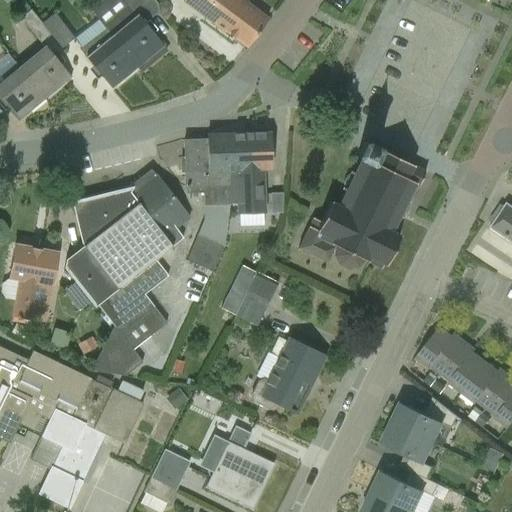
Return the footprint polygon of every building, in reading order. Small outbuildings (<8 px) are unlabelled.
[(23,15),(30,10),(22,0),(15,6),(23,15)] [(99,0),(89,8),(111,35),(138,68),(136,65),(151,53),(153,56),(164,47),(132,8),(141,0),(99,0)] [(183,0),(184,0),(247,47),(267,20),(246,4),(247,1),(246,0),(183,0)] [(40,44),(50,35),(41,24),(30,10),(23,15),(19,19),(40,44)] [(74,39),(54,14),(41,24),(50,35),(61,49),(74,39)] [(138,68),(111,35),(85,57),(112,89),(138,68)] [(18,67),(44,99),(45,99),(44,97),(58,85),(60,87),(71,78),(59,64),(43,46),(18,67)] [(18,67),(0,81),(0,97),(19,121),(44,99),(18,67)] [(271,170),(269,133),(227,134),(228,186),(228,204),(229,204),(235,204),(236,214),(239,214),(263,213),(265,213),(264,171),(271,170)] [(207,140),(184,141),(185,187),(186,187),(186,194),(203,193),(203,206),(218,205),(216,215),(215,224),(226,224),(227,216),(229,204),(228,204),(228,186),(227,134),(206,135),(207,140)] [(363,260),(368,262),(380,268),(382,264),(385,265),(399,236),(391,232),(395,225),(399,218),(402,219),(403,217),(402,217),(403,217),(405,214),(409,207),(409,204),(409,203),(410,201),(407,199),(414,185),(418,186),(425,172),(364,142),(359,156),(357,156),(358,164),(354,173),(351,172),(350,174),(349,174),(347,177),(343,184),(343,188),(342,190),(345,191),(338,206),(330,202),(320,222),(311,218),(311,219),(312,219),(305,234),(297,250),(298,250),(299,251),(299,249),(326,262),(330,256),(332,256),(337,264),(346,269),(356,267),(363,260)] [(189,218),(150,170),(116,196),(113,192),(72,202),(82,245),(65,259),(63,268),(69,276),(89,301),(94,307),(97,304),(131,349),(166,323),(144,294),(167,276),(155,260),(182,238),(176,229),(189,218)] [(281,213),(282,193),(269,194),(270,214),(281,213)] [(499,214),(490,228),(511,242),(511,206),(507,203),(504,207),(500,204),(496,211),(499,214)] [(212,272),(221,250),(224,243),(197,232),(186,261),(212,272)] [(14,245),(11,264),(8,279),(2,283),(0,293),(4,299),(13,300),(10,317),(36,323),(43,285),(50,287),(57,252),(14,245)] [(89,301),(69,276),(60,283),(80,309),(89,301)] [(236,312),(243,299),(228,292),(220,309),(225,311),(230,314),(234,316),(236,312)] [(243,299),(236,312),(234,316),(256,327),(267,304),(245,294),(243,299)] [(415,358),(430,369),(432,366),(440,373),(464,342),(459,338),(457,341),(449,335),(439,327),(415,358)] [(97,347),(91,337),(77,345),(82,355),(97,347)] [(264,380),(257,382),(251,396),(252,401),(267,408),(272,406),(274,403),(287,409),(301,380),(312,385),(326,356),(288,338),(286,341),(280,338),(271,355),(278,358),(267,381),(264,380)] [(464,342),(440,373),(450,380),(448,382),(462,392),(485,362),(467,349),(470,346),(464,342)] [(47,475),(38,494),(68,509),(81,481),(78,480),(84,467),(87,469),(97,447),(95,446),(101,434),(123,444),(142,404),(138,402),(143,393),(121,381),(116,391),(113,390),(111,389),(111,390),(89,380),(90,379),(32,351),(28,360),(4,350),(0,347),(0,439),(9,444),(18,423),(33,430),(40,415),(49,420),(30,460),(49,470),(47,475)] [(170,372),(180,375),(183,362),(174,360),(170,372)] [(485,362),(462,392),(476,403),(478,400),(487,407),(510,377),(505,373),(503,376),(485,362)] [(424,382),(429,387),(434,381),(429,377),(424,382)] [(511,422),(511,378),(510,377),(487,407),(496,415),(494,417),(508,428),(511,422)] [(429,387),(439,395),(445,389),(436,381),(435,382),(434,381),(429,387)] [(187,401),(186,400),(178,389),(164,399),(173,411),(187,401)] [(452,428),(457,417),(437,401),(429,416),(400,402),(390,423),(432,443),(442,423),(452,428)] [(475,422),(482,412),(475,407),(468,417),(475,422)] [(490,419),(483,413),(476,422),(483,428),(490,419)] [(390,423),(381,443),(410,457),(404,469),(415,474),(427,479),(433,468),(423,463),(432,443),(390,423)] [(273,464),(228,442),(205,487),(236,502),(243,487),(258,495),(273,464)] [(189,462),(164,450),(150,478),(175,490),(189,462)] [(410,485),(381,471),(371,491),(413,511),(423,491),(433,496),(438,484),(427,479),(415,474),(410,485)] [(143,492),(168,505),(175,490),(150,478),(143,492)] [(412,511),(413,511),(371,491),(361,511),(412,511)]
